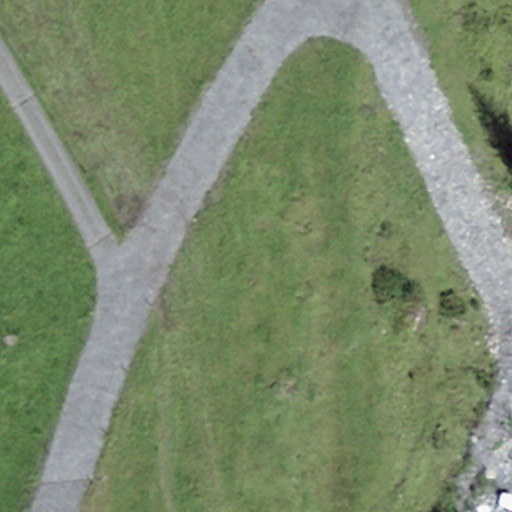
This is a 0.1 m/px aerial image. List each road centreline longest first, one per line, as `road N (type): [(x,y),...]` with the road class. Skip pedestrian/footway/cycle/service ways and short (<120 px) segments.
road 1 (track): [(0,64),(95,230),(113,296),(112,361),(54,511)]
road 2 (track): [(113,296),(288,0)]
